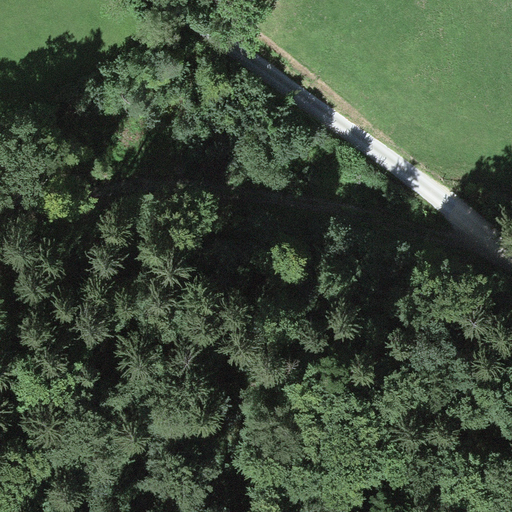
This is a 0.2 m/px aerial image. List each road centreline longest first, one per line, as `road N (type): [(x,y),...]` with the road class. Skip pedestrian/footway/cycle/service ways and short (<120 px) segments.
road 1 (track): [(495,252),(403,218),(248,191),(177,183),(0,194)]
road 2 (unclassified): [(162,0),(347,129),(495,252),(511,257)]
